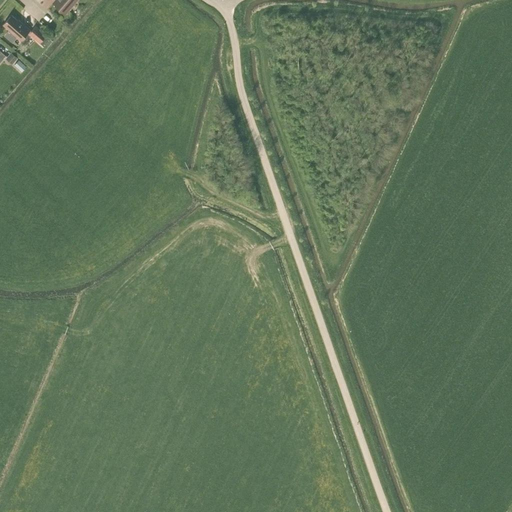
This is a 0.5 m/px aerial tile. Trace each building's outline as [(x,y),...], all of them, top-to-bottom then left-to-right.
[(65,13),(76,0),(55,0),(53,3),(65,13)] [(21,40),(30,30),(18,20),(12,15),(4,24),(10,30),(5,35),(13,41),(17,37),(21,40)] [(47,35),(35,26),(28,34),(39,43),(47,35)] [(12,64),(18,58),(11,51),(5,58),(12,64)] [(17,64),(25,68),(27,64),(19,60),(17,64)]
